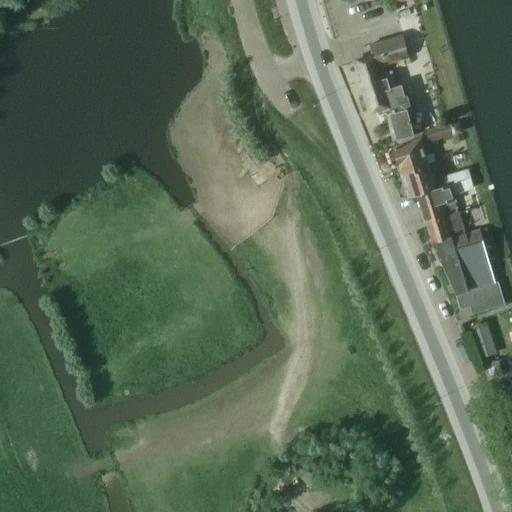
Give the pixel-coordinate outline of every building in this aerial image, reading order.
[(374,111),(376,110),(378,116),(386,114),(393,141),(396,140),(414,135),(407,108),(407,107),(411,106),(407,95),(405,96),(401,85),(396,87),(392,71),(380,75),(379,74),(377,68),(410,58),(403,35),(368,45),(371,55),(358,59),(365,80),(368,93),(374,111)] [(414,135),(396,140),(398,144),(400,143),(421,138),(421,140),(425,139),(426,143),(451,136),(448,125),(425,131),(423,133),(414,135)] [(401,174),(429,166),(421,140),(421,138),(400,143),(398,144),(392,146),(393,146),(390,147),(388,152),(391,164),(399,167),(401,174)] [(469,170),(433,180),(429,166),(401,174),(408,197),(417,195),(417,194),(471,179),(469,170)] [(474,189),(471,179),(417,194),(417,195),(424,219),(425,219),(426,222),(445,216),(442,207),(457,203),(454,195),(474,189)] [(445,216),(426,222),(432,242),(450,236),(453,246),(472,240),(473,243),(483,241),(480,230),(479,228),(465,232),(459,213),(445,216)] [(432,242),(431,242),(431,243),(435,252),(440,261),(443,268),(458,263),(460,269),(479,264),(480,266),(489,263),(485,249),(483,241),(473,243),(472,240),(453,246),(450,236),(432,242)] [(458,263),(443,268),(446,273),(455,294),(460,309),(486,302),(486,300),(482,287),(494,283),(495,283),(489,263),(480,266),(479,264),(460,269),(458,263)] [(496,354),(488,326),(474,330),(482,358),(496,354)] [(503,377),(499,360),(482,365),(487,381),(503,377)]
